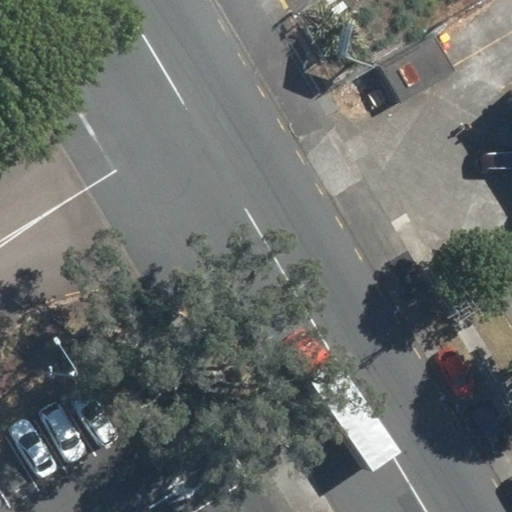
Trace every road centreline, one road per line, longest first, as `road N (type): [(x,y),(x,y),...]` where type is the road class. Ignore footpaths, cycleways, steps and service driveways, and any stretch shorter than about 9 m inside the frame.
road 1 (tertiary): [(177,129),(407,511)]
road 2 (unclassified): [(177,129),(0,243)]
road 3 (tertiary): [(102,0),(177,129)]
